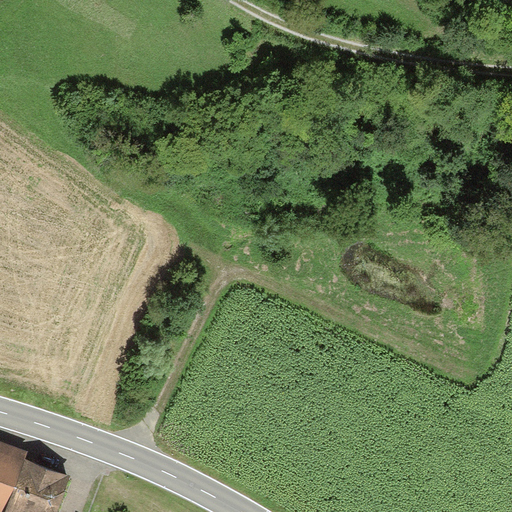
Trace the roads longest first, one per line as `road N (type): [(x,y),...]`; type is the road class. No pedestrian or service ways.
road 1 (track): [(134,459),(213,278),(247,277),(473,382)]
road 2 (track): [(230,0),(337,46),(511,69)]
road 3 (secondary): [(0,416),(134,459),(233,511)]
road 4 (track): [(511,64),(407,0)]
